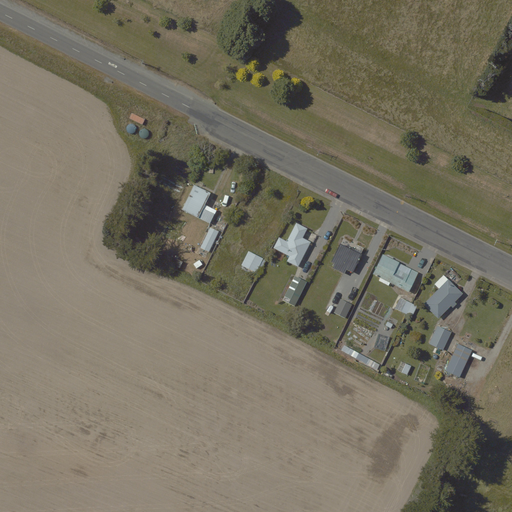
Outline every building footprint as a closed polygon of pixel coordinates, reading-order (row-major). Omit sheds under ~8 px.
[(132,112),(129,118),(143,125),(146,119),(132,112)] [(212,191),(193,183),(182,210),(212,222),(217,209),(206,205),(212,191)] [(247,225),(245,229),(243,228),(237,241),(232,239),(226,251),(241,258),(253,233),(252,233),(254,229),(264,234),(275,211),(246,197),(235,220),(247,225)] [(280,235),(273,247),(289,255),(286,260),(299,267),(313,242),(303,236),(308,228),(297,221),(287,239),(280,235)] [(210,252),(220,230),(210,225),(200,247),(210,252)] [(341,240),(330,261),(335,263),(332,268),(345,274),(347,269),(354,272),(364,252),(341,240)] [(267,259),(249,250),(242,264),(260,273),(267,259)] [(384,251),(372,272),(380,276),(378,280),(390,287),(392,283),(409,292),(420,272),(384,251)] [(464,294),(444,273),(433,282),(437,287),(422,301),(438,318),(451,306),(453,308),(458,303),(456,301),(464,294)] [(293,311),(308,282),(292,274),(277,303),(293,311)] [(419,305),(402,296),(396,309),(413,317),(419,305)] [(346,320),(353,304),(340,298),(333,315),(346,320)] [(444,349),(452,330),(437,324),(429,343),(444,349)] [(462,376),(473,350),(457,343),(446,369),(462,376)] [(370,345),(364,352),(377,362),(382,355),(370,345)] [(413,364),(401,359),(396,369),(408,375),(413,364)]
